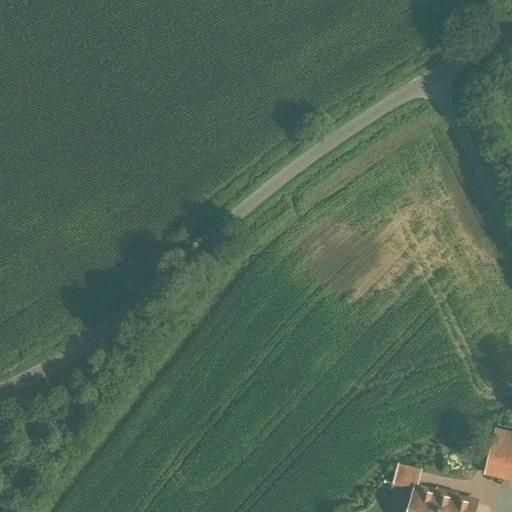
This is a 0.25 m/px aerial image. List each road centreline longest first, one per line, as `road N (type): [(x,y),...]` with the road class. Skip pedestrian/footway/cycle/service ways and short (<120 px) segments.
road 1 (unclassified): [(440,82),(307,165),(81,353),(0,398)]
road 2 (unclassified): [(440,82),(511,230)]
